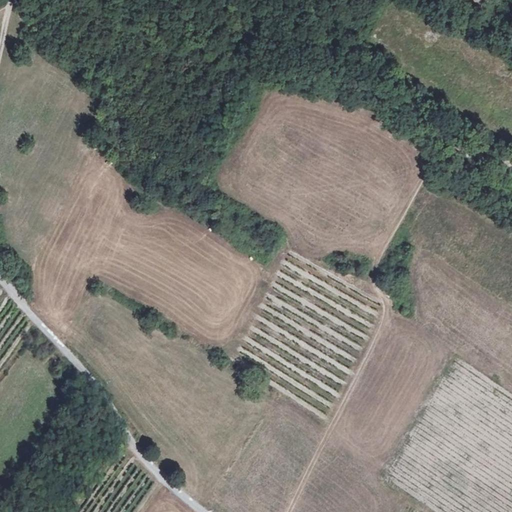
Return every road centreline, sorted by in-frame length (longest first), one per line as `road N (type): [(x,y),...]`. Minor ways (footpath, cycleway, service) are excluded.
road 1 (track): [(511,162),(450,150),(435,160),(385,244),(375,269),(384,318),(289,511)]
road 2 (track): [(0,275),(83,369),(160,478),(203,511)]
